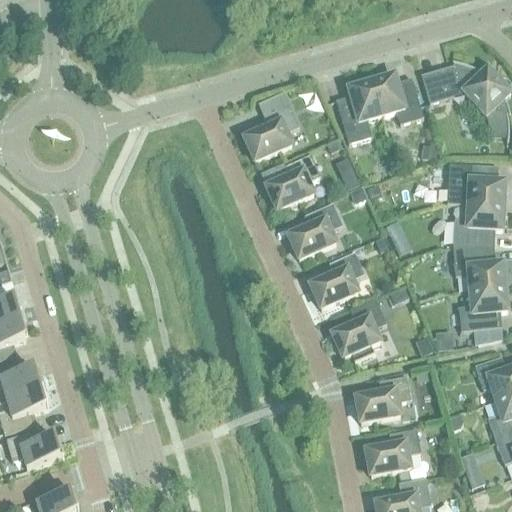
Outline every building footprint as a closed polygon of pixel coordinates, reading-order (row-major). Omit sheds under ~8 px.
[(510,100),(509,98),(510,96),(511,95),(511,93),(511,91),(511,90),(510,89),(510,88),(509,87),(507,85),(506,85),(504,84),(502,84),(501,84),(499,85),(498,86),(493,81),(489,85),(485,81),(480,78),(475,75),(470,72),(464,70),(459,68),(453,67),(452,72),(421,81),(429,110),(454,103),(454,102),(464,99),(486,122),(488,120),(494,141),(509,141),(509,136),(509,131),(508,126),(507,121),(507,120),(510,119),(509,114),(507,109),(505,105),(510,100)] [(395,82),(372,88),(382,122),(396,118),(400,130),(423,124),(412,84),(397,88),(395,82)] [(382,122),(372,88),(349,95),(351,102),(336,106),(348,150),(372,143),(367,126),(382,122)] [(244,144),(255,168),(292,152),(286,139),(299,133),(284,98),(258,110),(269,133),(244,144)] [(325,151),(332,166),(346,160),(339,144),(325,151)] [(267,193),(277,217),(314,201),(308,188),(321,183),(311,160),(285,172),(290,183),(267,193)] [(498,172),(449,170),(447,209),(468,211),(504,212),(505,188),(498,188),(498,172)] [(353,179),(342,184),(348,197),(360,192),(353,179)] [(361,193),(350,198),(355,210),(366,205),(361,193)] [(330,237),(343,232),(333,210),(307,221),(312,232),(289,242),(299,266),(336,250),(330,237)] [(454,225),(453,254),(494,253),(495,236),(502,236),(504,212),(468,211),(468,226),(454,225)] [(400,245),(392,253),(400,261),(408,254),(400,245)] [(469,282),(470,297),(505,293),(503,270),(496,270),(494,253),(453,254),(456,283),(469,282)] [(352,286),(364,281),(355,259),(329,270),(334,281),(311,292),(321,315),(358,299),(352,286)] [(0,278),(0,284),(2,291),(12,288),(9,276),(0,278)] [(505,293),(470,297),(472,312),(458,313),(461,337),(502,334),(500,318),(507,317),(505,293)] [(349,316),(356,330),(333,341),(343,364),(351,361),(355,369),(376,360),(372,351),(380,348),(374,335),(386,330),(375,304),(349,316)] [(0,331),(23,325),(19,310),(15,311),(14,305),(0,309),(0,331)] [(23,325),(0,331),(0,366),(11,364),(8,352),(26,347),(24,342),(28,341),(23,325)] [(491,394),(495,406),(511,400),(511,375),(506,377),(501,363),(475,372),(483,397),(491,394)] [(0,395),(3,395),(6,405),(43,394),(39,379),(35,380),(34,375),(16,380),(12,368),(0,372),(0,395)] [(356,404),(361,430),(400,422),(397,409),(411,406),(406,382),(379,388),(381,399),(356,404)] [(43,394),(6,405),(9,415),(0,418),(0,425),(4,441),(31,433),(28,421),(46,416),(45,411),(48,410),(43,394)] [(488,425),(496,448),(511,442),(511,400),(495,406),(500,421),(488,425)] [(366,457),(371,482),(410,475),(408,461),(421,459),(416,435),(389,440),(391,452),(366,457)] [(23,464),(27,475),(57,467),(58,467),(64,465),(59,448),(56,449),(54,444),(36,449),(33,438),(6,445),(12,467),(23,464)] [(511,468),(511,442),(496,448),(504,471),(511,468)] [(376,510),(376,511),(429,511),(431,511),(426,484),(398,489),(401,505),(376,510)] [(77,511),(74,498),(67,500),(37,509),(37,511),(77,511)]
